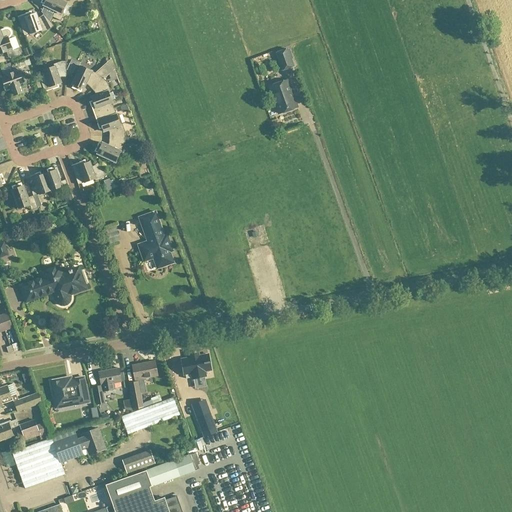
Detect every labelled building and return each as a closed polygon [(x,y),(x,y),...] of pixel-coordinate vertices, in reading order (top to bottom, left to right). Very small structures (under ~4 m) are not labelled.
[(42,0),(40,4),(43,5),(42,6),(54,12),(51,18),(60,22),(63,15),(61,14),(67,0),(42,0)] [(40,31),(41,34),(49,31),(53,27),(43,16),(40,19),(37,20),(35,14),(31,16),(30,13),(16,18),(23,37),(40,31)] [(0,54),(6,53),(9,59),(21,55),(18,49),(12,51),(7,39),(9,37),(10,35),(10,33),(8,31),(6,30),(4,30),(0,31),(0,54)] [(286,50),(275,54),(281,71),(292,67),(286,50)] [(40,53),(31,56),(34,64),(42,61),(40,53)] [(5,78),(0,79),(5,91),(9,89),(12,97),(22,94),(19,86),(23,84),(19,70),(25,68),(23,62),(11,66),(14,73),(4,77),(5,78)] [(37,74),(44,93),(57,88),(56,85),(60,84),(58,78),(61,77),(65,77),(66,63),(61,62),(52,65),(53,68),(37,74)] [(93,90),(103,80),(100,77),(80,67),(71,85),(73,86),(71,89),(79,92),(81,90),(82,91),(85,84),(88,85),(93,90)] [(103,80),(93,90),(95,93),(96,96),(90,98),(92,102),(89,103),(94,117),(113,110),(107,93),(109,92),(106,84),(103,80)] [(275,102),(279,114),(278,114),(279,115),(296,109),(295,108),(289,93),(291,93),(287,81),(268,88),(273,103),(275,102)] [(113,110),(94,117),(99,130),(101,129),(103,133),(109,131),(110,134),(110,138),(124,138),(124,133),(121,125),(119,126),(113,110)] [(75,122),(69,126),(77,140),(83,136),(75,122)] [(124,138),(110,138),(110,145),(108,147),(101,144),(101,145),(98,144),(94,152),(97,153),(96,155),(114,164),(124,143),(124,138)] [(83,162),(70,167),(77,186),(94,180),(95,182),(103,179),(107,176),(97,165),(94,168),(91,169),(89,163),(84,164),(83,162)] [(44,175),(50,192),(61,188),(61,187),(66,185),(65,181),(59,183),(54,168),(46,171),(47,174),(44,175)] [(37,191),(31,193),(37,209),(40,207),(36,196),(38,195),(38,196),(50,192),(44,175),(40,176),(39,174),(31,176),(37,191)] [(102,183),(106,192),(117,188),(111,181),(109,182),(108,180),(102,183)] [(37,209),(31,193),(32,197),(26,199),(22,187),(21,188),(20,185),(11,188),(12,191),(11,191),(18,210),(29,206),(31,211),(37,209)] [(137,246),(143,262),(157,257),(160,268),(171,264),(172,262),(169,253),(170,252),(171,250),(166,236),(163,237),(155,213),(138,218),(147,242),(137,246)] [(60,269),(50,273),(51,276),(20,288),(25,303),(49,294),(48,293),(55,290),(56,294),(54,295),(56,302),(58,304),(60,305),(63,306),(66,305),(68,303),(69,300),(69,298),(68,296),(85,289),(83,285),(86,285),(81,272),(79,273),(77,269),(71,271),(70,271),(67,272),(68,272),(62,274),(60,269)] [(0,316),(0,322),(3,332),(11,329),(6,314),(0,316)] [(210,373),(207,357),(180,362),(183,378),(184,378),(185,382),(191,381),(191,382),(205,379),(204,374),(210,373)] [(143,409),(139,388),(145,387),(144,379),(157,377),(154,362),(131,366),(134,383),(128,384),(130,397),(132,412),(143,409)] [(100,386),(92,388),(95,406),(104,404),(102,393),(114,390),(114,389),(119,388),(120,386),(120,383),(119,374),(118,369),(98,373),(100,386)] [(70,378),(64,379),(49,382),(54,409),(74,405),(74,406),(88,403),(83,378),(70,380),(70,378)] [(10,398),(8,394),(6,387),(5,387),(0,388),(0,407),(1,407),(0,404),(10,401),(12,400),(13,403),(17,412),(40,404),(37,394),(17,401),(15,396),(10,398)] [(179,416),(172,398),(120,418),(126,436),(179,416)] [(217,433),(208,410),(194,415),(203,438),(217,433)] [(107,414),(100,416),(102,422),(109,420),(107,414)] [(0,441),(12,437),(9,430),(17,427),(15,421),(9,423),(0,425),(0,441)] [(46,423),(36,427),(33,421),(19,426),(21,433),(16,434),(19,443),(38,436),(40,440),(51,436),(46,423)] [(82,440),(80,441),(78,442),(75,435),(74,432),(51,439),(10,454),(24,490),(64,475),(60,464),(83,455),(80,449),(83,448),(85,447),(89,456),(105,450),(97,429),(81,436),(82,440)] [(127,476),(154,465),(149,451),(122,462),(127,476)] [(189,455),(174,461),(145,472),(151,488),(180,477),(195,472),(189,455)] [(104,487),(111,507),(105,510),(106,511),(168,511),(164,499),(153,503),(150,494),(143,473),(104,487)] [(72,504),(84,500),(81,493),(70,498),(72,504)]
